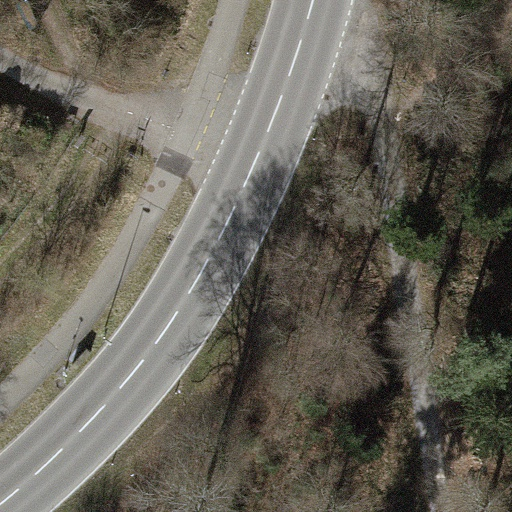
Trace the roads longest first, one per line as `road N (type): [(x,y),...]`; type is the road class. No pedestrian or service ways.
road 1 (secondary): [(311,0),(262,164),(199,287),(117,400),(1,511)]
road 2 (track): [(439,511),(394,191),(421,0)]
road 3 (track): [(262,164),(0,74)]
